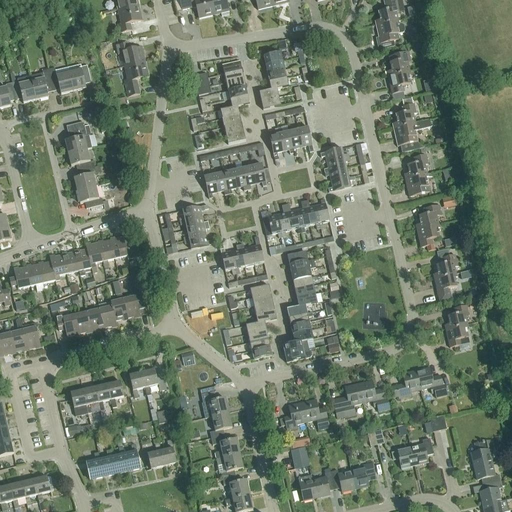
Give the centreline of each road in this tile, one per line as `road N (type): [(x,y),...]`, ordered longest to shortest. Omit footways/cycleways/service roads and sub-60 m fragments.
road 1 (residential): [(246,392),(409,343),(411,312),(383,184),(351,51),(339,33),(298,29),(168,49)]
road 2 (residential): [(149,212),(168,49)]
road 3 (residential): [(175,326),(41,363)]
road 4 (residential): [(31,458),(9,371),(41,363)]
road 5 (residential): [(274,511),(246,392)]
road 6 (residential): [(32,247),(149,212)]
